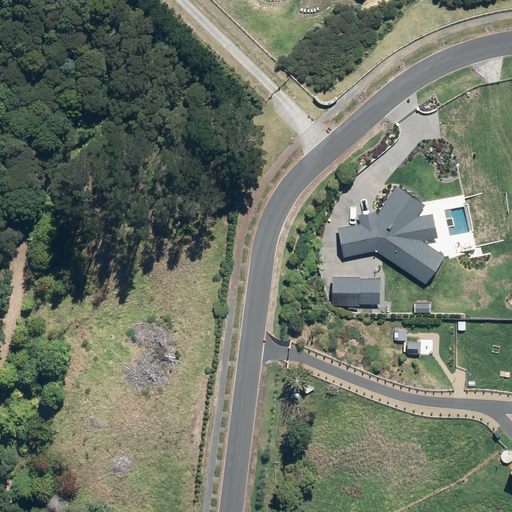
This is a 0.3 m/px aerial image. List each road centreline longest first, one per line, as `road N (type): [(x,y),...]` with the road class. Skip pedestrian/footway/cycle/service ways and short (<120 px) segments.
road 1 (unclassified): [(231,511),(260,262),(277,208),(327,153)]
road 2 (unclassified): [(511,42),(421,73),(327,153)]
